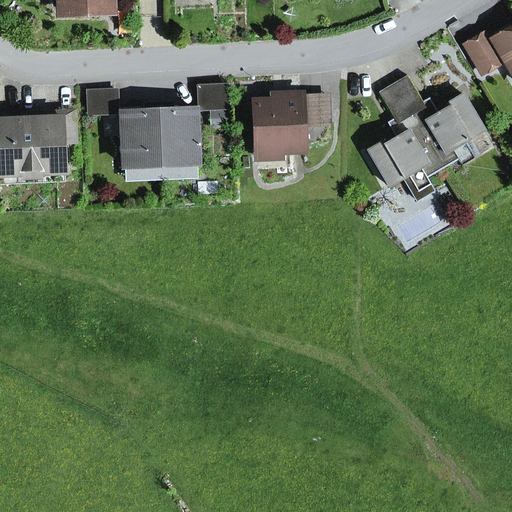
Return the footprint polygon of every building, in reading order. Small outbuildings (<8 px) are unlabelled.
[(60,0),(60,9),(112,7),(112,0),(60,0)] [(511,29),(493,40),(511,71),(511,29)] [(466,45),(482,73),(502,62),(485,34),(466,45)] [(431,117),(407,76),(393,84),(443,169),(459,159),(454,149),(464,143),(484,131),(462,94),(447,103),(448,106),(431,117)] [(434,191),(427,178),(443,169),(393,84),(379,92),(403,133),(385,144),(383,141),(368,150),(390,187),(404,179),(417,201),(434,191)] [(227,86),(199,87),(200,110),(228,108),(227,86)] [(88,92),(89,114),(118,113),(117,91),(88,92)] [(255,103),(258,152),(279,151),(304,150),(302,125),(301,98),(301,95),(282,96),(282,102),(273,102),(255,103)] [(302,125),(330,124),(329,97),(301,98),(302,125)] [(161,166),(197,164),(195,110),(162,111),(161,104),(158,105),(161,166)] [(123,113),(125,167),(161,166),(158,105),(156,105),(156,111),(123,113)] [(63,143),(76,143),(74,113),(32,115),(33,119),(0,120),(0,170),(19,170),(20,183),(65,181),(63,143)] [(463,166),(474,159),(464,143),(454,149),(459,159),(463,166)] [(125,181),(198,177),(197,164),(161,166),(125,167),(125,181)] [(0,184),(20,183),(19,170),(0,170),(0,184)]
